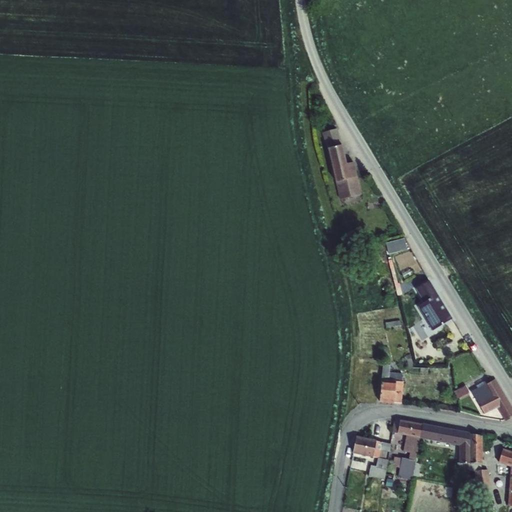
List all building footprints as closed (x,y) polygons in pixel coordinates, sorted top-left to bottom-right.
[(337,129),(322,133),(327,149),(335,183),(340,200),(361,195),(357,177),(353,163),(346,164),(342,146),(337,129)] [(396,244),(386,246),(389,258),(399,256),(398,252),(406,251),(404,240),(396,242),(396,244)] [(429,281),(415,289),(424,303),(417,307),(432,331),(452,319),(429,281)] [(381,380),(379,402),(393,403),(401,404),(403,382),(401,382),(402,374),(389,373),(390,358),(388,348),(384,348),(381,380)] [(477,388),(471,392),(478,404),(484,415),(496,408),(504,422),(511,417),(511,408),(495,379),(486,384),(485,381),(476,386),(477,388)] [(465,386),(453,392),(457,399),(468,393),(465,386)] [(394,421),(391,432),(397,434),(406,436),(405,443),(411,444),(408,460),(401,459),(397,478),(412,481),(412,478),(413,476),(418,477),(420,465),(415,463),(420,439),(422,425),(400,421),(399,421),(394,421)] [(422,425),(420,439),(458,446),(458,463),(457,463),(457,470),(469,470),(469,463),(469,433),(422,425)] [(469,433),(469,463),(481,464),(482,464),(482,437),(469,433)] [(356,437),(352,454),(372,458),(377,459),(375,466),(371,466),(368,476),(384,480),(390,445),(376,442),(376,441),(356,437)] [(511,452),(502,449),(498,463),(510,467),(508,506),(511,506),(511,452)] [(469,463),(469,470),(469,472),(474,472),(475,492),(478,492),(479,496),(489,496),(488,490),(489,490),(488,470),(481,470),(481,464),(469,463)] [(453,488),(452,499),(465,500),(465,489),(453,488)]
